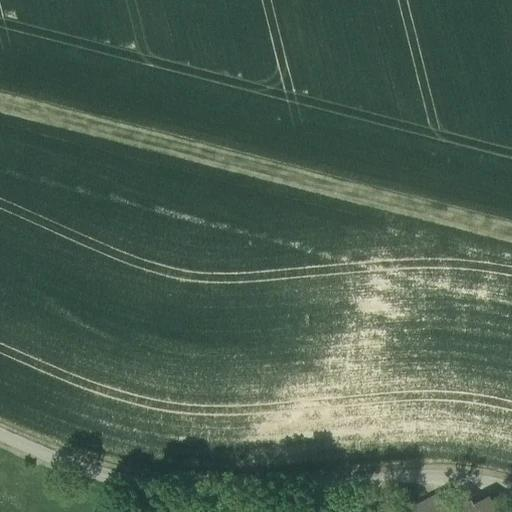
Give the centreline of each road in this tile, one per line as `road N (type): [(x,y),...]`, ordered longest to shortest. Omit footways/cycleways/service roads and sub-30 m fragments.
road 1 (track): [(511,231),(0,97)]
road 2 (unclassified): [(0,434),(117,485),(237,498),(414,482),(511,491)]
